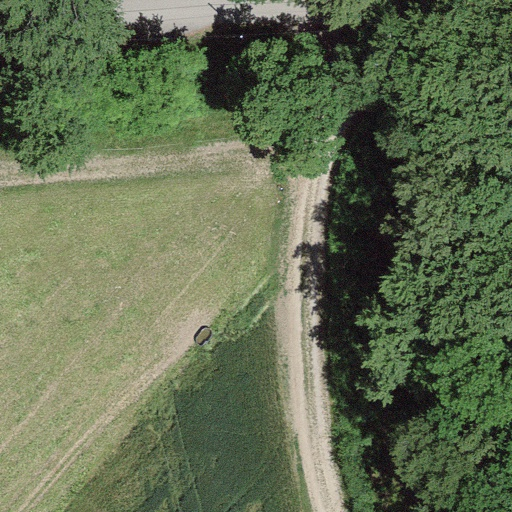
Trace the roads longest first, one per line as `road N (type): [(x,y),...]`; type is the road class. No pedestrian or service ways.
road 1 (track): [(332,511),(312,355),(311,201),(320,141),(395,0)]
road 2 (unclassified): [(0,29),(395,0)]
